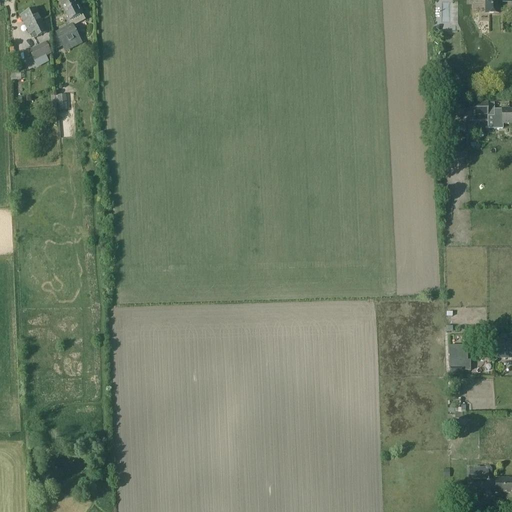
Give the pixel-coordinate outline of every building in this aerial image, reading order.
[(79,6),(76,7),(73,0),(59,0),(67,15),(68,14),(71,21),(70,21),(71,24),(73,27),(85,21),(82,15),(83,15),(79,6)] [(485,0),(486,14),(499,14),(499,2),(503,2),(511,2),(511,0),(485,0)] [(35,32),(37,37),(47,33),(35,9),(21,17),(30,35),(35,32)] [(78,37),(73,27),(71,24),(58,30),(65,43),(78,37)] [(50,53),(44,42),(26,52),(32,63),(50,53)] [(57,96),(58,104),(66,104),(66,95),(57,96)] [(472,115),(487,115),(487,112),(487,105),(487,103),(472,103),(472,105),(472,111),(472,115)] [(463,107),(445,107),(445,113),(457,113),(457,116),(463,116),(463,107)] [(494,117),(493,117),(493,129),(502,129),(502,125),(511,124),(511,111),(508,111),(508,110),(501,110),(494,111),(494,112),(494,117)] [(495,341),(494,358),(511,358),(511,341),(507,341),(507,340),(500,340),(500,341),(495,341)] [(469,472),(469,480),(488,479),(488,471),(469,472)] [(501,480),(495,480),(496,493),(501,493),(501,494),(511,493),(511,481),(509,481),(508,479),(501,479),(501,480)] [(451,485),(452,502),(463,502),(462,484),(451,485)]
